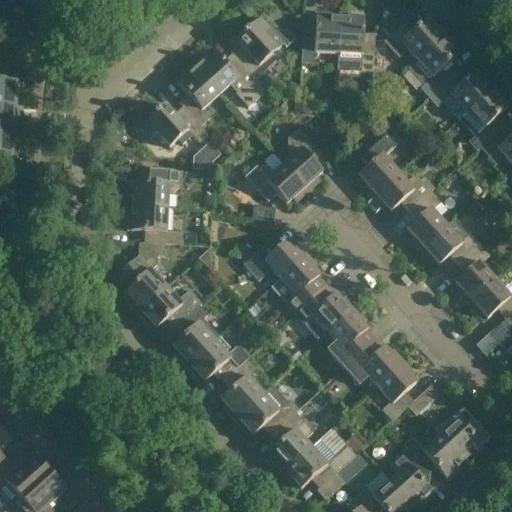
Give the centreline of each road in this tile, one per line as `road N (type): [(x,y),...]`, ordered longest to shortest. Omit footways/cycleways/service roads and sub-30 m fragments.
road 1 (residential): [(59,263),(287,511)]
road 2 (residential): [(511,412),(316,207)]
road 3 (residential): [(0,386),(111,511)]
road 4 (residential): [(97,105),(81,128),(71,234),(59,263)]
road 5 (residential): [(218,0),(97,105)]
road 6 (residential): [(2,0),(97,105)]
